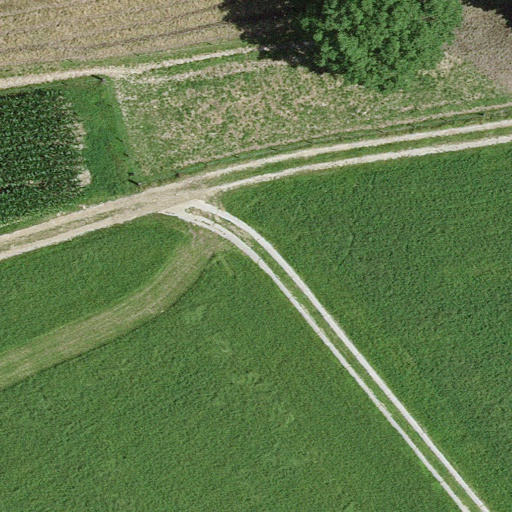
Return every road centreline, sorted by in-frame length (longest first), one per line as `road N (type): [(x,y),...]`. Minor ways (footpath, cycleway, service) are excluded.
road 1 (track): [(511,126),(277,165),(0,247)]
road 2 (track): [(159,197),(204,212),(257,246),(475,511)]
